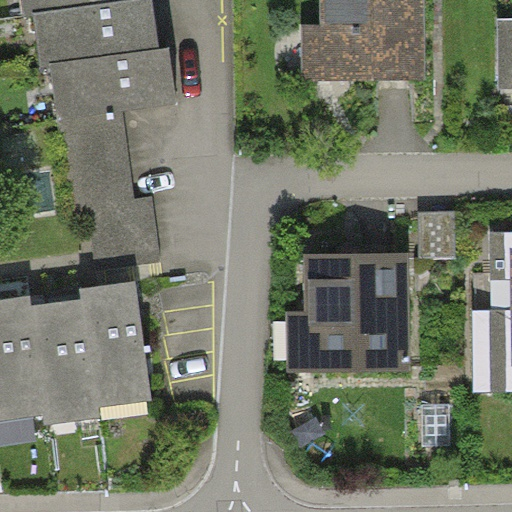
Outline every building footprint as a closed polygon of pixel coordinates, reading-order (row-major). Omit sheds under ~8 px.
[(22,0),(24,16),(35,15),(42,67),(52,66),(59,120),(61,120),(124,111),(177,104),(173,77),(169,50),(162,51),(158,24),(154,0),(143,0),(142,0),(22,0)] [(300,0),(303,91),(414,89),(411,0),(300,0)] [(124,111),(61,120),(74,215),(90,213),(98,271),(163,263),(154,197),(136,200),(124,111)] [(459,219),(422,220),(423,264),(460,264),(459,219)] [(415,371),(412,255),(304,258),(305,312),(287,313),(289,374),(415,371)] [(511,369),(511,258),(500,259),(502,369),(511,369)] [(0,426),(49,419),(50,428),(100,421),(98,406),(152,399),(136,289),(107,293),(83,296),(84,305),(59,309),(34,312),(32,302),(6,306),(0,306),(0,426)] [(456,405),(422,405),(422,453),(456,453),(456,405)]
